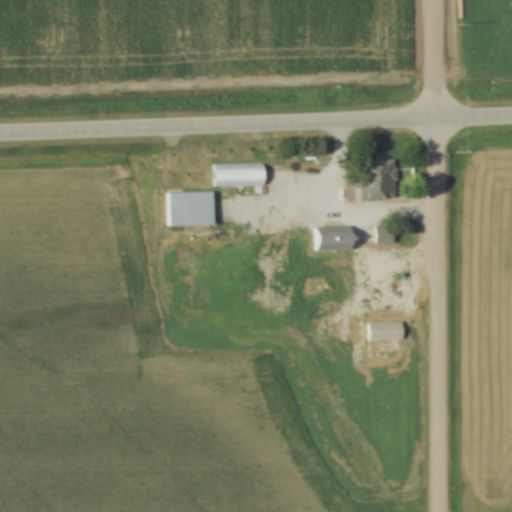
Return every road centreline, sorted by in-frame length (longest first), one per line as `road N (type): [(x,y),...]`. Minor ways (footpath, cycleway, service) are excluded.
road 1 (tertiary): [(511,114),(0,134)]
road 2 (residential): [(436,511),(432,0)]
